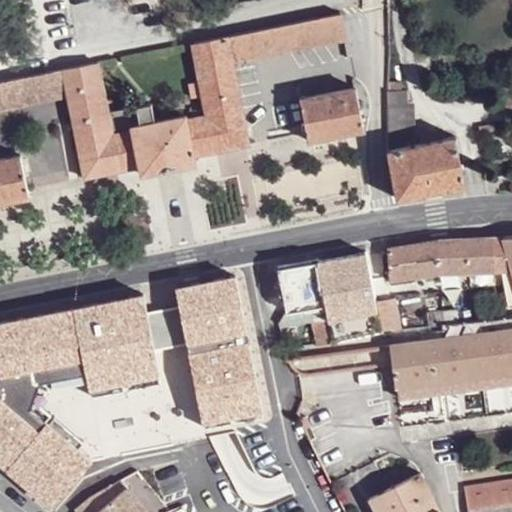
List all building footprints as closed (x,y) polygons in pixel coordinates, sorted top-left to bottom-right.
[(294,23),(298,49),(333,41),(335,53),(341,52),(342,59),(349,57),(341,13),(310,20),(294,23)] [(228,37),(233,61),(298,49),(294,23),(228,37)] [(194,156),(250,145),(233,61),(228,37),(191,44),(199,81),(189,84),(191,99),(202,97),(205,115),(186,119),(185,114),(167,119),(163,102),(109,113),(98,63),(62,70),(67,96),(83,178),(140,167),(141,173),(195,163),(194,156)] [(166,64),(163,50),(154,52),(156,66),(166,64)] [(62,70),(0,82),(0,95),(2,110),(67,96),(62,70)] [(511,90),(511,77),(490,80),(491,93),(511,90)] [(491,93),(490,80),(468,83),(470,95),(491,93)] [(363,129),(355,88),(300,99),(307,133),(309,141),(363,129)] [(407,89),(388,91),(388,107),(407,106),(407,89)] [(388,150),(408,145),(407,106),(388,107),(388,150)] [(398,199),(464,186),(453,135),(408,145),(388,150),(398,199)] [(0,202),(29,197),(29,189),(21,156),(0,159),(0,202)] [(511,259),(506,238),(449,241),(436,241),(425,244),(389,250),(391,281),(421,277),(433,276),(445,274),(502,270),(509,307),(511,306),(511,259)] [(331,326),(319,263),(280,270),(287,315),(311,312),(317,344),(334,341),(331,326)] [(237,277),(177,289),(180,306),(188,344),(204,422),(231,416),(235,416),(262,410),(237,277)] [(145,295),(75,309),(87,373),(91,388),(123,381),(127,381),(159,374),(160,374),(155,350),(148,313),(145,295)] [(396,297),(377,301),(380,317),(383,333),(387,333),(403,331),(396,297)] [(180,306),(148,313),(155,350),(188,344),(180,306)] [(22,319),(40,383),(51,380),(84,374),(87,373),(75,309),(22,319)] [(428,315),(430,328),(446,326),(461,324),(459,310),(428,315)] [(349,339),(383,333),(380,317),(346,323),(349,339)] [(511,317),(461,324),(446,326),(447,339),(511,330),(511,317)] [(39,387),(40,383),(22,319),(0,323),(0,460),(8,467),(46,421),(31,408),(39,387)] [(331,326),(334,341),(349,339),(346,323),(331,326)] [(398,387),(401,398),(511,383),(511,330),(447,339),(390,348),(396,387),(398,387)] [(84,374),(51,380),(53,389),(86,382),(84,374)] [(159,374),(127,381),(129,391),(161,384),(159,374)] [(123,381),(91,388),(93,398),(125,391),(123,381)] [(47,390),(39,387),(31,408),(46,421),(52,414),(41,405),(47,390)] [(262,410),(235,416),(236,423),(263,418),(262,410)] [(231,416),(204,422),(205,429),(232,424),(231,416)] [(55,417),(49,423),(78,449),(84,442),(55,417)] [(307,417),(300,420),(305,430),(312,427),(307,417)] [(46,421),(8,467),(53,506),(92,460),(78,449),(49,423),(46,421)] [(150,465),(137,472),(156,496),(167,487),(150,465)] [(369,499),(376,511),(439,511),(420,474),(369,499)] [(511,511),(511,481),(464,488),(468,511),(511,511)] [(94,496),(77,510),(78,511),(149,511),(129,488),(124,492),(117,483),(96,495),(94,496)]
